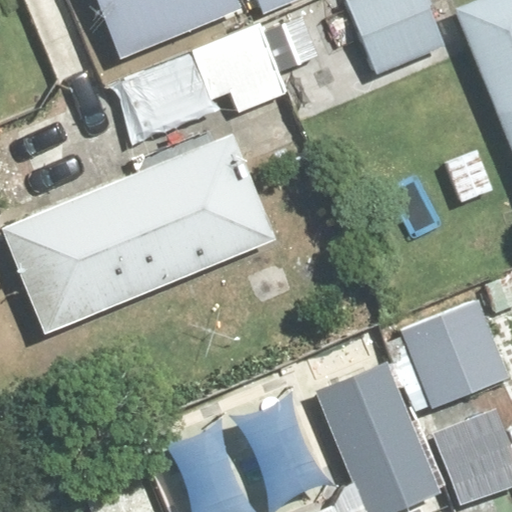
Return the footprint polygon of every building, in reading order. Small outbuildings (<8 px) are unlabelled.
[(101,0),(123,53),(245,2),(243,0),(101,0)] [(253,0),(259,12),(286,0),(253,0)] [(342,0),(370,65),(447,33),(432,0),(342,0)] [(511,0),(452,0),(511,157),(511,0)] [(251,16),(193,41),(221,107),(279,83),(251,16)] [(4,207),(47,325),(282,239),(239,122),(4,207)] [(454,141),(407,166),(426,201),(472,176),(454,141)] [(394,316),(424,398),(511,366),(481,285),(394,316)] [(255,511),(430,511),(400,449),(362,365),(241,419),(278,502),(255,511)] [(75,469),(90,511),(162,511),(138,446),(75,469)]
